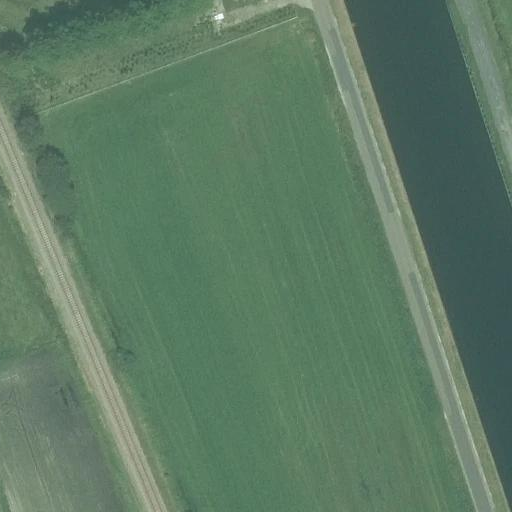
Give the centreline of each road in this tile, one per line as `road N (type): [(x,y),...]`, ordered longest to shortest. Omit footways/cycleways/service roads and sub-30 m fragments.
road 1 (unclassified): [(483,511),(318,0)]
road 2 (track): [(511,155),(461,0)]
